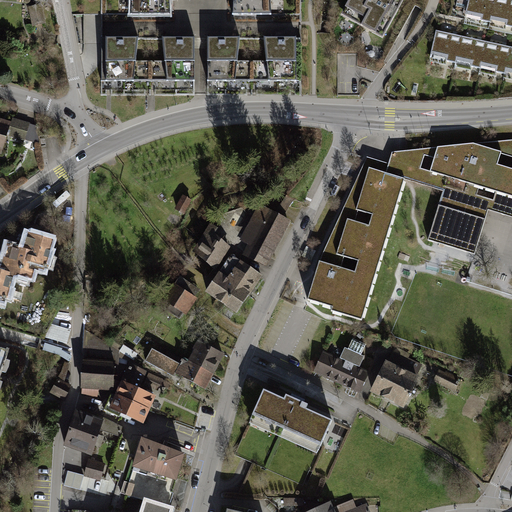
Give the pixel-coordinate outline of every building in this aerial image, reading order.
[(126,0),(126,22),(170,22),(168,0),(126,0)] [(228,0),(228,22),(270,22),(269,0),(228,0)] [(348,0),(337,21),(380,46),(405,0),(348,0)] [(471,0),(466,21),(490,26),(495,2),(484,0),(471,0)] [(490,26),(511,30),(511,6),(495,2),(490,26)] [(43,7),(30,10),(34,27),(46,24),(43,7)] [(436,62),(461,68),(466,43),(442,37),(436,62)] [(106,40),(101,40),(101,89),(106,89),(135,89),(149,89),(149,40),(140,40),(106,40)] [(194,41),(156,40),(149,40),(149,89),(163,89),(193,89),(193,71),(194,41)] [(291,41),(258,40),(249,41),(250,90),(264,90),(291,90),(296,90),(297,41),(291,41)] [(241,41),(201,41),(202,71),(202,89),(235,90),(250,90),(249,41),(241,41)] [(461,68),(484,73),(489,48),(466,43),(461,68)] [(509,78),(511,61),(511,52),(489,48),(484,73),(509,78)] [(12,123),(0,119),(0,155),(2,156),(8,136),(26,142),(31,124),(13,119),(12,123)] [(511,140),(391,151),(388,160),(388,163),(367,157),(317,261),(307,298),(331,305),(330,310),(360,319),(404,178),(408,180),(443,190),(427,240),(475,254),(487,209),(492,211),(511,216),(511,140)] [(193,203),(184,198),(176,212),(185,217),(193,203)] [(249,242),(243,254),(268,266),(291,220),(259,204),(241,239),(249,242)] [(218,227),(210,222),(191,249),(216,267),(232,244),(215,232),(218,227)] [(4,240),(0,253),(0,270),(17,275),(30,278),(32,270),(45,273),(55,237),(27,229),(22,245),(4,240)] [(262,278),(234,258),(209,295),(237,314),(262,278)] [(0,270),(0,300),(8,303),(17,275),(0,270)] [(197,298),(174,282),(164,298),(187,313),(197,298)] [(71,330),(51,324),(44,337),(68,344),(71,330)] [(0,373),(9,347),(0,344),(0,373)] [(189,362),(215,376),(225,357),(199,344),(189,362)] [(207,389),(215,376),(189,362),(184,359),(181,365),(154,350),(148,361),(173,375),(175,372),(207,389)] [(368,375),(322,355),(313,375),(359,395),(368,375)] [(112,360),(85,358),(83,387),(110,389),(112,360)] [(418,376),(385,359),(369,390),(403,407),(418,376)] [(148,371),(129,363),(123,378),(142,386),(148,371)] [(445,373),(438,370),(432,381),(456,394),(457,385),(455,384),(458,377),(446,371),(445,373)] [(170,383),(149,373),(143,386),(157,392),(160,385),(168,388),(170,383)] [(63,398),(70,385),(57,379),(51,392),(63,398)] [(122,379),(116,393),(150,409),(156,395),(122,379)] [(150,409),(116,393),(110,407),(144,422),(150,409)] [(263,393),(250,423),(318,454),(332,423),(263,393)] [(104,418),(76,409),(64,442),(92,451),(104,418)] [(123,427),(105,418),(101,430),(120,436),(123,427)] [(186,450),(142,436),(133,465),(177,479),(186,450)] [(106,463),(89,458),(87,467),(103,471),(106,463)] [(170,511),(172,509),(143,500),(138,511),(170,511)] [(331,501),(305,511),(371,511),(367,501),(356,506),(353,500),(334,508),(331,501)]
